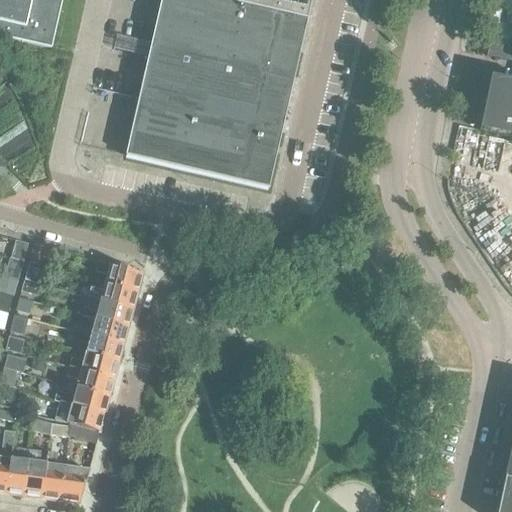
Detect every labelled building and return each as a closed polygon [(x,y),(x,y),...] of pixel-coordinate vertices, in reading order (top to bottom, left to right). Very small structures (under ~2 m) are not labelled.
[(0,0),(0,38),(51,50),(62,0),(0,0)] [(307,21),(213,0),(161,0),(125,158),(269,191),(307,23),(308,23),(308,22),(307,21)] [(213,0),(307,21),(312,0),(213,0)] [(511,86),(499,84),(490,90),(487,103),(484,103),(483,104),(485,104),(479,132),(511,139),(511,86)] [(24,263),(30,245),(19,242),(15,260),(24,263)] [(41,268),(46,250),(33,246),(28,264),(41,268)] [(24,263),(15,260),(11,259),(6,272),(21,277),(25,263),(24,263)] [(143,276),(98,263),(96,273),(107,276),(105,284),(138,293),(143,276)] [(27,269),(24,282),(34,285),(38,271),(27,269)] [(0,285),(0,294),(13,299),(19,282),(3,277),(0,285)] [(34,285),(24,282),(21,293),(37,297),(40,286),(34,285)] [(91,290),(88,298),(133,310),(138,293),(105,284),(102,293),(91,290)] [(13,299),(0,294),(0,313),(8,316),(13,299)] [(128,328),(133,310),(88,298),(85,308),(97,312),(95,319),(128,328)] [(33,303),(20,300),(19,300),(15,312),(29,316),(33,303)] [(0,326),(4,328),(8,316),(0,313),(0,326)] [(25,319),(14,316),(9,334),(20,337),(25,319)] [(123,346),(128,328),(95,319),(92,328),(81,325),(79,334),(123,346)] [(123,346),(79,334),(76,344),(87,347),(85,354),(119,363),(123,346)] [(24,342),(9,338),(5,352),(20,356),(24,342)] [(114,381),(119,363),(85,354),(82,363),(70,359),(68,368),(114,381)] [(3,369),(4,369),(17,372),(21,374),(25,361),(6,356),(3,369)] [(43,374),(46,364),(34,361),(32,371),(43,374)] [(109,398),(114,381),(68,368),(66,378),(77,382),(75,389),(109,398)] [(4,369),(2,388),(10,390),(14,391),(17,372),(4,369)] [(10,390),(2,388),(0,396),(9,399),(10,390)] [(109,398),(75,389),(73,398),(57,393),(54,403),(59,404),(95,413),(104,416),(109,398)] [(99,434),(104,416),(95,413),(59,404),(54,422),(66,425),(71,426),(70,426),(99,434)] [(0,421),(15,425),(16,416),(0,411),(0,421)] [(50,437),(52,425),(35,421),(33,433),(50,437)] [(68,438),(70,428),(52,425),(50,437),(50,438),(68,440),(68,438)] [(96,445),(99,434),(70,426),(70,428),(68,438),(96,445)] [(0,494),(6,495),(12,449),(14,434),(5,433),(1,460),(0,460),(0,494)] [(12,449),(6,495),(23,498),(28,463),(20,462),(21,450),(12,449)] [(29,451),(28,463),(23,498),(42,500),(48,454),(29,451)] [(48,454),(42,500),(60,503),(64,469),(55,468),(57,455),(48,454)] [(511,511),(511,460),(508,481),(504,480),(497,511),(511,511)] [(89,472),(64,469),(60,503),(76,505),(81,502),(89,472)]
